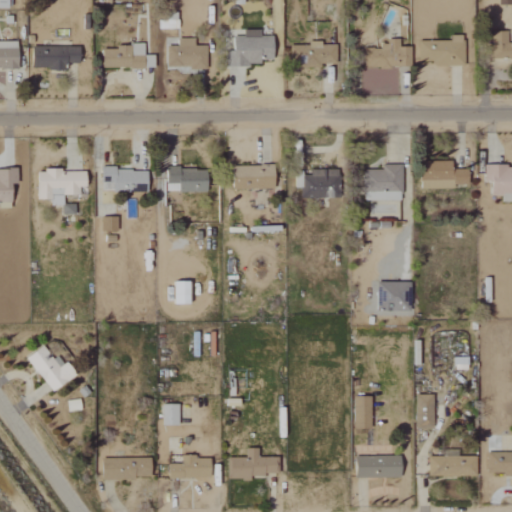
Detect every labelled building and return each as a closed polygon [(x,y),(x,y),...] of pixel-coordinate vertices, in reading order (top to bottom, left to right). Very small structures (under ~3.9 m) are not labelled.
[(8,0),(0,0),(0,8),(8,9),(8,0)] [(274,60),(274,37),(261,37),(261,31),(244,30),(244,39),(233,39),(232,65),(261,67),(261,60),(274,60)] [(417,42),(418,62),(435,61),(435,67),(464,66),(464,36),(450,36),(450,41),(417,42)] [(207,68),(206,46),(194,46),(194,39),(178,39),(178,48),(167,48),(168,68),(207,68)] [(410,47),(399,47),(399,39),(380,39),(380,49),(375,49),(375,68),(410,68),(410,47)] [(290,46),(290,66),(336,66),(337,44),(308,43),(308,46),(290,46)] [(103,68),(154,69),(155,56),(144,56),(144,45),(118,45),(118,50),(103,49),(103,68)] [(80,47),(32,47),(32,70),(65,70),(65,64),(80,64),(80,47)] [(450,189),(450,184),(463,184),(464,169),(451,169),(451,161),(424,161),(424,188),(450,189)] [(274,166),(233,166),(233,190),(275,189),(274,166)] [(383,170),(366,171),(366,201),(402,201),(402,166),(383,166),(383,170)] [(511,166),(481,166),(481,182),(486,182),(486,195),(498,195),(498,202),(511,202),(511,166)] [(208,192),(207,169),(167,170),(167,190),(178,189),(178,193),(208,192)] [(148,193),(148,171),(102,170),(101,183),(114,183),(113,192),(148,193)] [(37,200),(51,200),(51,206),(62,207),(62,215),(75,215),(75,205),(63,205),(63,196),(80,196),(80,188),(87,188),(87,171),(37,171),(37,200)] [(340,172),(296,171),(295,188),(301,188),(301,198),(340,199),(340,172)] [(117,218),(101,217),(101,232),(117,232),(117,218)] [(372,311),(406,311),(406,282),(372,281),(372,311)] [(190,283),(174,282),(174,305),(190,306),(190,283)] [(77,375),(68,363),(63,367),(45,344),(26,359),(52,393),(77,375)] [(411,428),(429,428),(429,395),(411,395),(411,428)] [(367,429),(368,397),(349,396),(349,429),(367,429)] [(158,425),(174,425),(174,404),(157,404),(158,425)] [(224,458),(224,480),(247,480),(247,475),(274,475),(273,457),(253,457),(253,448),(241,449),(241,458),(224,458)] [(511,474),(511,452),(483,452),(483,474),(511,474)] [(349,456),(349,478),(398,477),(397,455),(349,456)] [(163,477),(205,478),(205,458),(177,457),(177,464),(164,463),(163,477)] [(97,479),(149,478),(148,458),(97,459),(97,479)]
